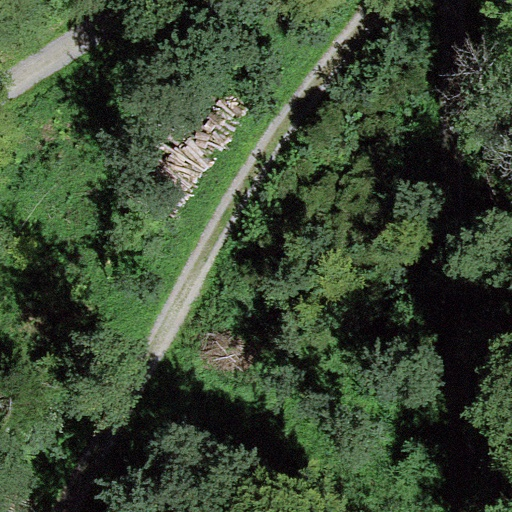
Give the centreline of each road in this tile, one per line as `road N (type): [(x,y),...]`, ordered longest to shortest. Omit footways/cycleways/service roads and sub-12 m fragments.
road 1 (track): [(68,511),(281,133),(373,0)]
road 2 (track): [(478,0),(470,511)]
road 3 (track): [(0,89),(142,0)]
